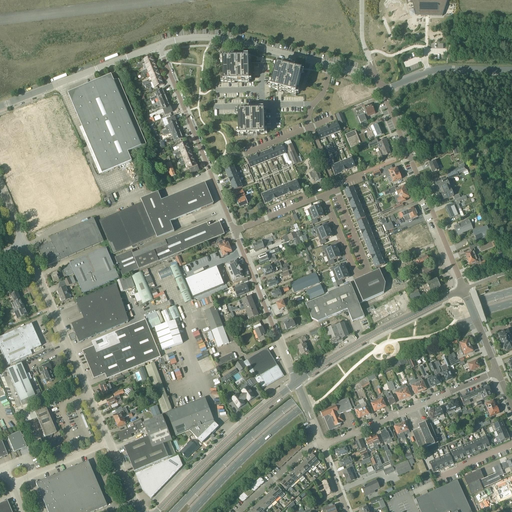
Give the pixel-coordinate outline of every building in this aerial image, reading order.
[(442,0),(415,0),(420,15),(426,15),(426,16),(428,16),(428,15),(429,15),(431,15),(431,16),(442,17),(447,3),(443,3),(442,0)] [(146,66),(153,63),(154,62),(152,57),(144,60),(146,64),(142,65),(142,64),(136,66),(138,70),(143,67),(146,66)] [(231,59),(223,59),(223,82),(232,82),(241,82),(249,82),(249,58),(240,58),(231,59)] [(146,66),(143,67),(145,71),(142,72),(143,73),(140,75),(156,69),(153,63),(146,66)] [(276,66),(271,89),(279,91),(288,93),(296,95),(302,72),(294,70),(285,68),(276,66)] [(156,69),(140,75),(141,78),(145,77),(144,76),(149,73),(150,77),(158,74),(156,69)] [(150,77),(152,80),(147,82),(146,81),(143,83),(144,86),(145,86),(160,79),(158,74),(150,77)] [(70,93),(68,93),(70,98),(86,138),(102,174),(107,172),(132,162),(128,153),(146,145),(119,80),(118,80),(114,81),(113,80),(111,75),(70,93)] [(160,79),(145,86),(146,89),(151,87),(152,88),(153,89),(163,85),(160,79)] [(154,94),(156,97),(154,97),(150,99),(151,102),(157,99),(165,96),(163,90),(154,94)] [(157,99),(158,103),(154,105),(154,107),(167,102),(165,96),(157,99)] [(169,107),(167,102),(154,107),(155,109),(160,107),(161,111),(170,107),(170,106),(169,107)] [(365,114),(358,117),(361,125),(362,127),(368,125),(366,122),(367,121),(365,118),(375,114),(372,106),(368,108),(367,105),(362,107),(365,114)] [(170,107),(161,111),(160,111),(161,113),(163,113),(164,116),(173,113),(170,107)] [(246,111),(238,111),(239,135),(247,135),(256,135),(265,134),(264,111),(256,111),(246,111)] [(341,113),(336,116),(338,122),(344,120),(341,113)] [(166,120),(168,124),(163,126),(164,128),(165,127),(177,122),(174,117),(166,120)] [(11,122),(0,126),(0,153),(20,145),(11,122)] [(165,127),(167,130),(162,132),(163,134),(178,128),(176,123),(177,123),(177,122),(165,127)] [(337,123),(332,125),(335,134),(341,132),(337,123)] [(384,135),(379,124),(371,127),(375,138),(384,135)] [(330,136),(335,134),(332,125),(327,127),(330,136)] [(325,138),(330,136),(327,127),(322,129),(325,138)] [(178,128),(163,134),(164,137),(171,134),(172,137),(180,134),(178,128)] [(322,129),(317,132),(320,140),(325,138),(322,129)] [(345,136),(350,149),(366,142),(364,136),(364,134),(357,136),(355,131),(345,136)] [(172,137),(168,139),(168,141),(171,140),(174,139),(175,142),(183,139),(180,134),(172,137)] [(380,158),(383,157),(384,157),(391,154),(388,146),(389,146),(386,140),(379,144),(377,140),(368,143),(370,148),(378,144),(381,152),(378,153),(380,158)] [(179,147),(180,150),(173,153),(174,155),(188,149),(186,144),(179,147)] [(292,144),(285,147),(293,166),(300,163),(302,162),(300,157),(298,158),(292,144)] [(282,146),(277,148),(280,157),(286,155),(282,146)] [(277,148),(272,150),(275,159),(280,157),(277,148)] [(188,149),(174,155),(175,157),(182,155),(183,157),(190,154),(188,149)] [(272,150),(267,152),(270,161),(275,159),(272,150)] [(267,152),(262,154),(265,163),(270,161),(267,152)] [(183,157),(184,161),(180,163),(180,165),(184,163),(185,163),(193,160),(190,154),(183,157)] [(262,154),(257,156),(260,165),(265,163),(262,154)] [(60,155),(53,158),(56,163),(62,161),(60,155)] [(316,155),(311,157),(313,164),(316,163),(317,166),(320,165),(316,155)] [(257,156),(252,158),(255,167),(260,165),(257,156)] [(53,158),(47,161),(49,166),(56,163),(53,158)] [(252,158),(247,160),(250,169),(255,167),(252,158)] [(351,159),(346,161),(350,170),(355,167),(351,159)] [(195,165),(193,160),(185,163),(186,165),(187,168),(188,168),(195,165)] [(439,170),(435,160),(432,161),(433,162),(428,164),(432,173),(439,170)] [(345,172),(350,170),(346,161),(341,163),(345,172)] [(166,165),(171,178),(176,176),(171,163),(166,165)] [(340,174),(345,172),(341,163),(336,165),(340,174)] [(196,165),(195,165),(188,168),(189,170),(191,173),(192,173),(199,170),(196,165)] [(336,165),(331,167),(335,176),(340,174),(336,165)] [(388,178),(391,177),(399,174),(399,173),(399,172),(398,171),(396,168),(393,170),(391,166),(383,170),(387,179),(388,178)] [(456,170),(446,174),(449,179),(458,176),(458,175),(463,173),(463,172),(467,171),(465,166),(460,168),(459,168),(456,170)] [(232,170),(223,173),(225,179),(234,175),(232,170)] [(321,180),(317,170),(309,173),(311,179),(312,179),(313,181),(315,180),(316,182),(317,181),(318,182),(321,181),(321,180)] [(16,179),(9,182),(11,187),(21,183),(18,178),(22,176),(21,173),(15,176),(16,179)] [(388,178),(390,184),(391,184),(392,187),(399,184),(397,181),(401,179),(400,177),(401,176),(400,174),(399,174),(391,177),(388,178)] [(234,175),(225,179),(227,184),(236,180),(234,175)] [(445,180),(435,184),(437,188),(439,188),(439,190),(441,193),(449,189),(450,189),(451,189),(450,186),(447,180),(447,181),(446,179),(445,180)] [(71,180),(64,183),(67,189),(68,188),(70,187),(72,186),(73,186),(71,180)] [(236,180),(227,184),(229,189),(238,185),(236,180)] [(296,181),(291,183),(295,192),(300,190),(296,181)] [(21,183),(11,187),(14,193),(23,189),(21,183)] [(64,183),(58,186),(60,191),(61,191),(63,190),(65,189),(67,189),(64,183)] [(291,183),(286,185),(290,194),(295,192),(291,183)] [(141,200),(142,203),(136,206),(136,207),(100,222),(113,255),(132,247),(133,249),(174,232),(171,223),(213,205),(204,184),(162,201),(158,193),(141,200)] [(238,185),(229,189),(232,194),(240,190),(238,185)] [(286,185),(281,187),(285,196),(290,194),(286,185)] [(395,187),(384,192),(385,195),(389,194),(390,195),(396,192),(397,193),(398,196),(407,192),(406,192),(407,191),(406,189),(405,189),(404,186),(396,190),(395,188),(395,187)] [(281,187),(276,189),(280,198),(285,196),(281,187)] [(353,188),(344,191),(346,197),(355,193),(353,188)] [(78,189),(69,193),(71,198),(80,194),(78,189)] [(276,189),(271,191),(275,200),(280,198),(276,189)] [(449,189),(441,193),(444,200),(453,196),(450,189),(449,189)] [(235,194),(237,199),(245,195),(242,191),(235,194)] [(271,191),(266,193),(270,202),(275,200),(271,191)] [(398,196),(394,197),(397,205),(402,203),(405,201),(406,201),(405,201),(405,200),(409,198),(408,195),(408,193),(407,193),(407,192),(398,196)] [(266,193),(261,195),(265,204),(270,202),(266,193)] [(355,193),(346,197),(348,202),(357,198),(355,193)] [(80,194),(71,198),(73,203),(82,199),(80,194)] [(27,197),(17,201),(20,207),(29,203),(27,197)] [(245,197),(237,201),(236,202),(237,204),(238,205),(240,208),(248,205),(248,204),(251,203),(250,200),(247,201),(245,197)] [(357,198),(348,202),(350,207),(359,203),(357,198)] [(82,199),(73,203),(75,207),(84,203),(82,199)] [(458,202),(445,208),(448,213),(457,210),(460,209),(458,205),(459,205),(458,202)] [(29,203),(20,207),(22,213),(32,209),(29,203)] [(84,203),(75,207),(77,212),(86,208),(84,203)] [(359,203),(350,207),(352,212),(361,208),(359,203)] [(394,206),(393,207),(380,212),(381,214),(381,216),(394,211),(403,207),(402,204),(394,207),(394,206)] [(309,209),(307,210),(310,216),(312,215),(322,211),(319,205),(309,209)] [(86,208),(77,212),(79,217),(88,213),(86,208)] [(361,208),(352,212),(354,217),(363,213),(361,208)] [(414,208),(407,211),(402,213),(403,217),(416,212),(414,208)] [(457,210),(448,213),(450,219),(459,216),(460,218),(464,216),(462,212),(458,213),(457,210)] [(312,215),(310,216),(312,221),(311,222),(312,225),(318,223),(317,220),(324,217),(322,211),(312,215)] [(416,212),(403,217),(405,222),(411,220),(418,217),(416,212)] [(363,213),(354,217),(356,222),(365,218),(363,213)] [(35,216),(26,221),(28,226),(37,222),(35,216)] [(292,218),(277,224),(279,230),(294,224),(292,218)] [(52,243),(39,248),(47,267),(104,242),(94,219),(50,238),(52,243)] [(454,226),(457,233),(458,235),(463,233),(462,231),(471,227),(468,219),(461,222),(461,223),(454,226)] [(368,225),(366,220),(357,223),(359,229),(368,225)] [(37,222),(28,226),(31,232),(38,229),(39,232),(45,229),(44,226),(40,228),(37,222)] [(131,252),(115,259),(123,277),(139,270),(140,272),(182,254),(181,253),(224,235),(219,223),(208,227),(207,224),(165,241),(152,247),(147,249),(133,255),(131,252)] [(391,223),(383,226),(386,232),(394,228),(391,223)] [(319,225),(314,228),(315,231),(316,231),(318,236),(320,235),(330,231),(328,226),(321,228),(319,225)] [(370,230),(368,225),(359,229),(361,234),(370,230)] [(487,227),(473,233),(477,242),(491,236),(487,227)] [(259,229),(248,233),(250,239),(259,236),(260,238),(268,235),(267,232),(261,235),(259,229)] [(372,235),(370,230),(361,234),(363,239),(372,235)] [(295,239),(301,237),(299,231),(288,235),(290,241),(295,239)] [(320,235),(318,236),(320,242),(319,242),(321,245),(326,243),(325,240),(332,237),(332,235),(330,231),(320,235)] [(365,244),(374,240),(372,235),(363,239),(365,244)] [(261,241),(253,245),(253,246),(253,248),(254,248),(254,249),(271,243),(271,242),(273,241),(272,237),(261,241)] [(228,243),(227,240),(223,242),(222,241),(217,243),(220,251),(230,246),(228,243)] [(376,245),(374,240),(365,244),(367,249),(376,245)] [(254,249),(254,250),(255,251),(256,252),(265,249),(264,248),(272,245),(271,243),(254,249)] [(469,252),(465,253),(466,256),(466,257),(467,258),(467,259),(468,259),(475,257),(473,253),(475,252),(474,248),(478,246),(477,243),(469,247),(470,250),(469,250),(469,252)] [(378,250),(376,245),(367,249),(369,254),(378,250)] [(230,246),(220,251),(223,257),(228,255),(227,254),(232,252),(230,246)] [(328,246),(322,248),(323,252),(324,251),(326,257),(328,256),(338,252),(336,246),(329,249),(328,246)] [(70,264),(63,267),(64,269),(61,270),(63,274),(65,273),(67,276),(74,273),(83,294),(119,279),(106,248),(72,263),(70,264)] [(259,260),(259,261),(273,256),(279,253),(277,248),(266,253),(263,254),(263,255),(258,257),(258,258),(258,259),(258,260),(259,260)] [(301,252),(300,252),(303,257),(306,256),(309,255),(307,249),(304,250),(301,252)] [(380,255),(378,250),(369,254),(371,259),(380,255)] [(328,256),(326,257),(328,262),(329,266),(334,264),(335,263),(334,260),(341,257),(338,252),(328,256)] [(380,255),(371,259),(373,264),(382,260),(380,255)] [(475,257),(468,259),(468,260),(468,261),(468,262),(469,263),(470,265),(474,264),(475,265),(479,263),(481,266),(486,264),(485,262),(484,261),(481,263),(480,261),(478,255),(475,257)] [(175,258),(179,267),(186,265),(185,262),(182,264),(179,256),(175,258)] [(259,261),(259,262),(260,264),(261,265),(269,261),(270,263),(276,260),(275,256),(273,256),(259,261)] [(429,256),(419,260),(418,260),(407,265),(410,271),(418,268),(420,267),(431,262),(429,256)] [(373,264),(376,269),(384,265),(382,260),(373,264)] [(235,262),(227,266),(230,273),(239,270),(238,267),(237,267),(235,262)] [(262,269),(263,270),(262,271),(263,272),(264,272),(264,273),(276,268),(279,267),(279,266),(282,265),(281,262),(278,263),(278,264),(272,266),(272,265),(262,269)] [(170,268),(175,279),(182,276),(178,265),(170,268)] [(335,266),(330,269),(331,272),(332,272),(334,277),(337,276),(347,272),(344,266),(337,269),(336,266),(335,266)] [(431,266),(422,270),(423,272),(424,274),(424,275),(433,271),(431,266)] [(172,275),(169,268),(158,273),(161,280),(172,275)] [(217,268),(211,270),(219,287),(224,285),(217,268)] [(264,273),(264,274),(264,276),(265,276),(265,277),(275,273),(275,272),(277,271),(276,268),(264,273)] [(211,270),(206,272),(214,290),(219,287),(211,270)] [(239,270),(230,273),(233,281),(242,278),(240,273),(240,272),(239,270)] [(386,284),(380,271),(380,270),(350,283),(351,284),(326,294),(327,296),(305,305),(307,309),(308,309),(312,319),(318,322),(337,315),(348,310),(353,323),(365,318),(359,305),(384,293),(386,284)] [(57,276),(58,275),(57,272),(52,274),(53,275),(51,276),(53,283),(59,280),(57,276)] [(137,303),(142,301),(143,304),(154,300),(142,272),(132,276),(139,293),(134,295),(137,303)] [(206,272),(201,274),(208,292),(214,290),(206,272)] [(337,276),(334,277),(336,283),(337,286),(343,284),(342,281),(349,278),(347,272),(337,276)] [(201,274),(196,276),(203,294),(208,292),(201,274)] [(295,293),(320,283),(316,274),(291,284),(295,293)] [(67,287),(75,283),(72,276),(64,280),(67,287)] [(196,276),(191,278),(198,296),(203,294),(196,276)] [(135,288),(131,277),(117,281),(121,293),(135,288)] [(175,280),(181,294),(188,290),(183,277),(175,280)] [(270,288),(277,285),(276,282),(278,281),(277,277),(271,280),(267,282),(268,285),(269,287),(270,288)] [(191,278),(185,280),(193,298),(198,296),(191,278)] [(424,289),(438,283),(437,279),(427,283),(427,284),(422,286),(424,289)] [(438,283),(424,289),(425,291),(427,290),(428,292),(430,290),(430,291),(440,287),(438,283)] [(83,319),(71,324),(79,343),(129,322),(116,284),(76,301),(77,304),(76,304),(76,305),(80,314),(81,314),(83,319)] [(246,284),(234,289),(237,297),(249,292),(246,284)] [(311,300),(324,294),(321,285),(307,291),(311,300)] [(57,290),(62,302),(70,299),(65,287),(57,290)] [(282,296),(279,289),(275,290),(276,291),(272,293),(273,295),(272,297),(273,298),(274,299),(282,296)] [(181,294),(185,303),(192,300),(188,291),(181,294)] [(14,303),(20,300),(16,292),(10,295),(14,303)] [(418,292),(415,294),(409,296),(412,302),(421,298),(418,292)] [(251,297),(239,301),(241,307),(242,308),(245,307),(249,319),(258,316),(251,297)] [(20,300),(14,303),(11,304),(13,309),(16,308),(17,310),(23,307),(20,300)] [(287,304),(286,300),(283,301),(276,304),(279,311),(286,308),(285,305),(287,304)] [(296,306),(287,310),(289,313),(305,307),(303,302),(295,305),(296,306)] [(176,306),(168,309),(173,321),(181,317),(176,306)] [(23,307),(17,310),(21,318),(27,315),(23,307)] [(216,308),(204,312),(217,348),(234,341),(231,331),(227,333),(225,329),(224,329),(216,308)] [(144,317),(146,320),(92,342),(93,347),(82,351),(93,379),(105,374),(107,379),(160,358),(149,330),(161,325),(156,312),(144,317)] [(294,324),(293,320),(284,323),(287,330),(292,328),(292,329),(296,327),(298,326),(297,323),(294,324)] [(155,328),(162,350),(183,343),(175,321),(155,328)] [(334,326),(326,329),(332,345),(343,341),(342,339),(348,336),(344,324),(341,325),(340,323),(339,324),(339,323),(337,324),(337,322),(333,323),(334,326)] [(20,328),(0,337),(0,349),(7,366),(31,355),(30,351),(41,347),(31,324),(20,329),(20,328)] [(253,327),(260,342),(265,340),(264,337),(266,336),(262,328),(260,324),(253,327)] [(322,327),(310,332),(312,336),(324,331),(322,327)] [(511,330),(511,329),(498,334),(500,340),(509,336),(510,335),(509,332),(511,331),(511,330)] [(500,340),(499,340),(501,343),(501,342),(503,346),(511,342),(511,341),(511,334),(510,335),(509,336),(500,340)] [(306,356),(309,354),(304,342),(306,341),(308,340),(307,337),(305,337),(299,340),(301,345),(298,347),(301,356),(305,354),(306,356)] [(460,344),(458,344),(461,350),(462,350),(470,346),(468,340),(460,344)] [(503,346),(502,346),(503,349),(504,349),(505,351),(506,350),(506,352),(511,349),(511,341),(511,342),(503,346)] [(461,350),(460,351),(461,354),(462,353),(463,356),(465,355),(473,352),(470,346),(462,350),(461,350)] [(247,360),(250,366),(247,368),(254,379),(255,379),(261,389),(283,376),(267,349),(247,360)] [(219,366),(235,359),(232,353),(217,360),(219,366)] [(413,355),(406,358),(409,363),(410,366),(414,365),(415,364),(414,362),(414,361),(413,359),(415,358),(414,357),(413,355)] [(451,355),(446,357),(451,367),(459,363),(464,361),(463,361),(464,361),(463,358),(456,361),(454,358),(453,359),(451,355)] [(441,367),(441,368),(447,381),(453,379),(449,370),(448,367),(449,366),(447,361),(445,357),(443,358),(445,362),(446,365),(441,367)] [(405,358),(398,361),(400,366),(407,363),(405,358)] [(240,371),(245,367),(241,361),(235,365),(240,371)] [(390,364),(392,370),(400,366),(398,361),(390,364)] [(471,372),(480,368),(477,361),(464,366),(465,370),(470,368),(471,372)] [(440,372),(436,362),(434,363),(433,362),(429,364),(432,372),(433,372),(436,377),(433,378),(436,385),(438,386),(440,385),(440,383),(442,382),(439,376),(438,376),(437,373),(440,372)] [(20,363),(6,369),(21,402),(35,396),(21,364),(21,363),(20,363)] [(48,363),(41,366),(42,367),(38,369),(40,373),(42,372),(46,382),(54,380),(50,371),(51,371),(50,368),(51,368),(50,365),(49,365),(48,363)] [(419,367),(424,378),(426,377),(426,378),(427,378),(431,387),(433,388),(435,387),(436,385),(433,378),(432,376),(429,377),(428,376),(427,376),(422,366),(419,367)] [(139,369),(144,381),(148,379),(144,367),(139,369)] [(369,383),(367,378),(360,382),(362,387),(369,383)] [(421,378),(416,381),(417,384),(420,392),(421,392),(422,393),(423,392),(424,391),(426,390),(421,379),(421,378)] [(410,381),(409,382),(410,384),(415,395),(417,394),(418,394),(420,394),(420,393),(420,392),(417,384),(416,381),(415,379),(414,379),(410,381)] [(105,382),(99,384),(101,388),(100,388),(103,395),(110,393),(110,392),(113,391),(111,388),(113,387),(111,384),(110,385),(107,386),(107,385),(107,386),(105,382)] [(362,387),(360,382),(352,387),(354,392),(363,389),(362,387)] [(411,397),(407,389),(406,386),(404,387),(403,386),(400,387),(405,399),(411,397)] [(473,405),(481,401),(493,396),(489,386),(483,388),(479,390),(461,398),(464,406),(470,404),(471,405),(473,405)] [(245,400),(247,399),(249,401),(255,397),(254,396),(248,388),(248,387),(242,392),(243,394),(241,395),(245,400)] [(397,389),(397,390),(395,390),(399,402),(405,399),(400,387),(397,389)] [(124,391),(126,396),(132,394),(130,388),(124,391)] [(389,397),(388,394),(386,391),(384,392),(385,395),(390,406),(396,403),(392,395),(389,397)] [(241,395),(239,396),(238,394),(232,399),(238,409),(241,407),(245,404),(243,402),(245,400),(241,395)] [(122,403),(120,399),(119,396),(107,401),(109,407),(117,404),(117,405),(122,403)] [(380,409),(381,410),(383,409),(383,408),(386,407),(383,400),(382,400),(381,397),(376,400),(380,409)] [(167,413),(162,415),(162,416),(163,416),(171,438),(177,436),(184,433),(189,432),(190,431),(192,434),(202,444),(209,436),(212,439),(214,436),(212,434),(219,427),(215,423),(205,398),(167,413)] [(158,402),(161,409),(170,406),(167,399),(158,402)] [(351,408),(349,402),(348,399),(331,405),(332,407),(320,412),(322,418),(324,418),(329,431),(341,426),(340,424),(341,424),(341,423),(343,422),(340,414),(352,410),(351,408)] [(380,410),(380,409),(376,400),(371,402),(375,412),(377,411),(378,412),(380,411),(380,410)] [(456,400),(451,402),(455,412),(461,410),(456,400)] [(450,403),(445,405),(450,417),(456,415),(455,412),(451,402),(449,403),(450,403)] [(496,408),(493,402),(483,406),(485,413),(496,408)] [(365,417),(365,416),(366,417),(367,416),(368,415),(370,414),(365,403),(360,405),(360,406),(365,417)] [(364,417),(365,417),(360,406),(354,408),(359,419),(361,418),(362,418),(364,418),(364,417)] [(55,433),(44,407),(35,411),(45,437),(55,433)] [(116,414),(113,415),(113,416),(115,422),(123,418),(123,419),(129,416),(132,415),(131,413),(128,415),(127,413),(125,408),(122,409),(121,407),(115,410),(116,414)] [(439,421),(445,418),(440,408),(435,410),(434,409),(438,419),(439,421)] [(494,417),(493,415),(499,413),(499,412),(499,410),(497,410),(497,408),(496,408),(485,413),(487,418),(490,417),(491,418),(494,417)] [(432,420),(431,420),(433,424),(439,421),(438,419),(434,409),(430,411),(430,412),(428,413),(432,420)] [(36,415),(36,414),(35,411),(34,410),(23,414),(25,421),(26,423),(37,419),(37,418),(36,415)] [(118,433),(118,434),(121,442),(126,439),(132,437),(131,434),(132,434),(145,428),(145,429),(149,437),(124,447),(135,472),(176,455),(170,442),(172,441),(171,438),(163,416),(162,416),(143,423),(143,424),(143,423),(136,426),(118,433)] [(123,418),(115,422),(117,426),(119,426),(120,427),(128,423),(127,421),(125,422),(123,419),(123,418)] [(476,425),(473,426),(475,430),(490,424),(489,421),(482,423),(482,422),(477,424),(476,425)] [(405,422),(400,425),(403,433),(404,436),(407,434),(407,435),(410,433),(405,422)] [(494,432),(496,432),(496,431),(504,428),(502,422),(491,426),(494,432)] [(418,426),(420,429),(412,432),(420,450),(438,443),(431,424),(427,426),(425,423),(418,426)] [(452,428),(450,424),(446,426),(451,436),(454,435),(452,429),(452,428)] [(400,425),(394,427),(397,436),(398,436),(399,439),(401,438),(402,441),(406,439),(404,436),(403,433),(400,425)] [(507,433),(504,428),(496,431),(496,432),(498,437),(507,433)] [(385,430),(383,431),(383,432),(380,433),(385,443),(387,442),(388,444),(392,442),(391,439),(393,438),(391,432),(390,429),(386,430),(386,431),(385,430)] [(7,437),(13,453),(26,447),(19,432),(7,437)] [(507,433),(498,437),(500,443),(509,439),(507,433)] [(371,438),(376,449),(376,450),(378,449),(377,445),(380,444),(377,436),(371,438)] [(484,449),(490,447),(486,436),(480,439),(484,449)] [(376,449),(371,438),(365,441),(369,448),(368,448),(370,452),(376,449)] [(474,441),(478,452),(484,449),(480,439),(474,441)] [(364,448),(361,440),(356,442),(358,446),(359,446),(361,450),(364,448)] [(194,441),(192,443),(191,441),(187,444),(188,445),(181,452),(183,454),(182,454),(186,459),(193,452),(193,451),(197,447),(194,445),(196,443),(194,441)] [(474,441),(468,444),(472,454),(478,452),(474,441)] [(462,446),(467,457),(472,454),(468,444),(462,446)] [(343,448),(335,451),(336,452),(335,453),(335,455),(337,455),(338,457),(347,453),(348,454),(351,453),(348,446),(343,448)] [(462,446),(456,448),(461,459),(467,457),(462,446)] [(456,448),(450,451),(455,462),(461,459),(456,448)] [(369,458),(365,449),(358,451),(362,461),(369,458)] [(444,456),(448,466),(454,464),(449,454),(444,456)] [(312,455),(307,458),(314,465),(318,462),(312,455)] [(178,456),(135,474),(142,491),(151,499),(183,466),(178,456)] [(444,456),(439,458),(443,468),(448,466),(444,456)] [(376,473),(383,470),(378,457),(370,460),(375,471),(376,473)] [(307,458),(303,462),(310,469),(314,465),(307,458)] [(349,464),(351,463),(349,458),(347,459),(346,459),(339,462),(341,468),(349,465),(349,464)] [(438,471),(443,468),(439,458),(434,460),(438,471)] [(384,470),(383,471),(385,476),(394,472),(395,474),(397,473),(398,476),(412,471),(410,467),(413,466),(412,465),(415,464),(413,459),(408,461),(408,460),(407,460),(406,461),(391,467),(384,470)] [(511,459),(507,462),(501,464),(501,465),(494,468),(496,473),(511,467),(511,459)] [(433,473),(438,471),(434,460),(429,462),(433,473)] [(35,484),(47,511),(93,511),(107,507),(88,462),(35,484)] [(303,462),(299,466),(306,473),(310,469),(303,462)] [(389,462),(382,465),(383,468),(384,470),(391,467),(389,462)] [(306,473),(299,466),(295,469),(302,476),(306,473)] [(511,467),(496,473),(496,474),(484,479),(481,481),(484,488),(501,480),(499,476),(509,473),(508,471),(511,470),(511,473),(511,467)] [(353,468),(342,473),(345,478),(355,474),(353,468)] [(295,469),(292,473),(298,480),(300,482),(304,479),(302,476),(295,469)] [(376,473),(375,471),(371,472),(370,469),(367,470),(368,473),(361,476),(363,479),(376,474),(376,473)] [(481,481),(484,479),(480,470),(463,477),(471,495),(483,489),(479,481),(481,480),(481,481)] [(292,473),(287,477),(294,484),(298,480),(292,473)] [(357,479),(355,474),(345,478),(347,484),(355,480),(357,479)] [(287,477),(284,480),(290,487),(294,484),(287,477)] [(330,479),(322,482),(327,496),(335,492),(330,479)] [(511,479),(497,486),(499,491),(496,492),(498,496),(500,501),(511,496),(510,492),(508,492),(506,488),(511,485),(511,479)] [(290,487),(284,480),(280,484),(286,491),(290,487)] [(368,488),(378,484),(376,480),(365,485),(365,487),(362,488),(364,492),(369,490),(368,488)] [(471,511),(457,481),(415,500),(420,511),(471,511)] [(379,488),(378,484),(368,488),(369,490),(364,492),(366,496),(371,494),(370,492),(379,488)] [(277,487),(273,491),(279,498),(279,497),(281,500),(285,496),(285,495),(283,494),(277,487)] [(273,491),(269,494),(275,501),(279,498),(273,491)] [(275,501),(269,494),(265,498),(271,505),(275,501)] [(484,511),(476,494),(471,496),(478,511),(484,511)] [(370,502),(372,505),(383,500),(382,497),(370,502)] [(265,498),(261,502),(267,509),(271,505),(265,498)] [(0,511),(10,511),(7,503),(5,504),(4,502),(2,503),(0,503),(0,511)] [(263,511),(267,509),(261,502),(257,505),(262,511),(263,511)]
